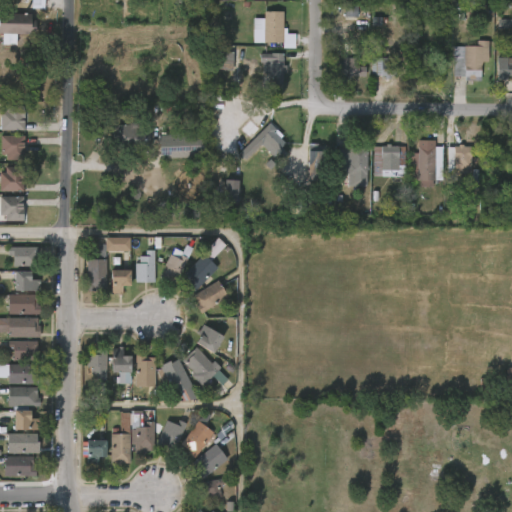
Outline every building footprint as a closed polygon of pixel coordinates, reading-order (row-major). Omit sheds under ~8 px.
[(43,0),(31,0),(31,8),(43,8),(43,0)] [(356,18),(357,3),(343,3),(343,17),(356,18)] [(282,11),(282,34),(295,34),(295,48),(282,48),(282,42),(247,44),(247,38),(252,38),(252,30),(264,30),(264,11),(282,11)] [(0,12),(32,14),(32,20),(37,20),(37,34),(13,34),(13,45),(4,45),(5,34),(0,33),(0,12)] [(508,20),(497,20),(498,28),(509,27),(508,20)] [(481,62),(481,63),(487,63),(487,67),(488,67),(488,69),(487,69),(487,73),(481,73),(481,81),(465,81),(465,77),(453,77),(453,46),(477,46),(477,41),(488,41),(488,62),(481,62)] [(232,65),(232,52),(217,52),(217,64),(232,65)] [(282,61),(282,66),(286,66),(286,73),(282,73),(282,79),(272,79),(272,72),(263,71),(263,63),(259,63),(259,54),(282,53),(282,61)] [(348,57),(357,58),(357,67),(365,67),(365,77),(334,76),(334,63),(342,63),(342,58),(348,57)] [(396,58),(396,77),(390,77),(389,79),(384,79),(384,76),(370,76),(370,58),(396,58)] [(511,58),(496,59),(496,77),(511,76),(511,58)] [(23,131),(0,131),(0,112),(5,112),(5,106),(23,106),(23,131)] [(254,135),(255,136),(268,123),(278,133),(276,135),(284,143),(280,147),(286,154),(279,161),(261,144),(245,161),(238,154),(250,141),(239,130),(249,120),(247,118),(256,109),(267,120),(258,129),(259,130),(254,135)] [(149,126),(148,152),(109,151),(109,136),(111,137),(112,125),(149,126)] [(177,131),(177,136),(195,136),(196,156),(160,157),(160,137),(168,136),(168,135),(170,134),(170,132),(177,131)] [(23,144),(23,160),(6,160),(6,155),(0,155),(0,136),(23,136),(23,144)] [(434,140),(434,147),(442,147),(441,181),(410,181),(410,153),(418,153),(418,140),(434,140)] [(317,144),(317,145),(326,146),(325,158),(318,158),(317,166),(298,166),(299,144),(317,144)] [(390,145),(390,146),(405,146),(404,158),(399,158),(398,166),(404,166),(404,177),(373,176),(373,146),(385,147),(386,144),(390,145)] [(463,145),(463,147),(471,147),(470,174),(446,173),(447,147),(458,147),(458,145),(463,145)] [(367,148),(366,187),(353,186),(353,173),(337,173),(338,149),(367,148)] [(328,152),(309,151),(308,184),(328,185),(328,152)] [(22,192),(0,192),(0,167),(22,167),(22,192)] [(237,204),(237,181),(224,180),(223,204),(237,204)] [(21,206),(22,221),(4,221),(4,216),(0,215),(0,197),(22,197),(21,206)] [(105,251),(129,252),(129,238),(105,237),(105,251)] [(217,269),(194,292),(186,284),(188,282),(182,276),(217,238),(225,246),(210,262),(217,269)] [(96,291),(88,291),(88,259),(98,259),(99,244),(107,244),(107,288),(96,288),(96,291)] [(191,249),(175,283),(161,276),(165,267),(163,267),(174,248),(182,252),(185,245),(191,249)] [(40,247),(40,267),(14,267),(14,256),(9,256),(9,247),(40,247)] [(153,283),(134,283),(134,264),(138,264),(138,257),(145,257),(145,251),(153,251),(153,283)] [(41,290),(15,290),(16,271),(34,271),(34,279),(41,279),(41,290)] [(118,295),(110,295),(110,271),(129,271),(129,287),(121,287),(121,295),(118,295)] [(227,298),(200,315),(195,307),(197,305),(192,296),(217,281),(227,298)] [(38,304),(41,304),(41,314),(9,313),(9,294),(38,294),(38,304)] [(38,323),(38,326),(40,326),(40,338),(8,338),(8,333),(0,333),(0,318),(39,318),(39,323),(38,323)] [(214,351),(212,355),(199,346),(203,339),(196,335),(202,325),(223,338),(214,351)] [(38,348),(38,352),(41,352),(41,360),(13,360),(13,349),(9,349),(9,341),(38,341),(38,348)] [(125,348),(124,356),(135,356),(134,372),(132,372),(131,384),(120,383),(120,372),(115,372),(115,348),(125,347),(125,348)] [(107,348),(106,380),(98,380),(98,373),(92,372),(92,366),(87,365),(88,351),(95,351),(95,348),(107,348)] [(195,348),(226,380),(220,385),(212,377),(211,378),(206,373),(202,377),(197,372),(195,375),(182,362),(195,348)] [(146,354),(146,357),(156,357),(156,385),(136,385),(137,354),(146,354)] [(177,360),(198,400),(185,400),(180,390),(173,394),(166,379),(162,382),(156,371),(160,369),(159,367),(168,362),(169,364),(177,360)] [(0,364),(35,364),(35,374),(40,374),(40,384),(8,383),(8,377),(0,377),(0,364)] [(38,397),(41,398),(41,406),(29,406),(29,410),(14,410),(14,407),(9,407),(9,386),(38,387),(38,397)] [(33,411),(33,417),(43,417),(42,429),(17,430),(17,410),(33,411)] [(211,416),(205,425),(214,432),(195,457),(185,450),(187,448),(181,444),(198,420),(206,411),(211,416)] [(131,413),(131,463),(121,463),(121,465),(112,465),(112,434),(113,434),(113,428),(119,428),(119,434),(121,434),(121,413),(131,413)] [(187,423),(176,449),(168,446),(169,444),(167,443),(165,448),(157,444),(167,420),(178,424),(180,419),(187,423)] [(155,422),(155,450),(147,450),(147,448),(145,448),(145,454),(136,454),(136,427),(147,426),(147,421),(155,422)] [(230,421),(235,426),(226,434),(227,436),(217,444),(229,459),(204,479),(196,470),(199,468),(194,462),(215,444),(213,441),(218,437),(217,435),(223,430),(221,428),(230,421)] [(42,445),(42,448),(40,448),(40,453),(8,453),(8,433),(38,434),(38,442),(42,442),(42,445)] [(98,465),(89,465),(89,440),(109,440),(109,457),(101,457),(101,465),(98,465)] [(35,466),(37,467),(37,476),(5,476),(6,457),(35,457),(35,466)] [(221,486),(222,496),(209,498),(209,495),(198,497),(195,483),(223,478),(224,486),(221,486)]
